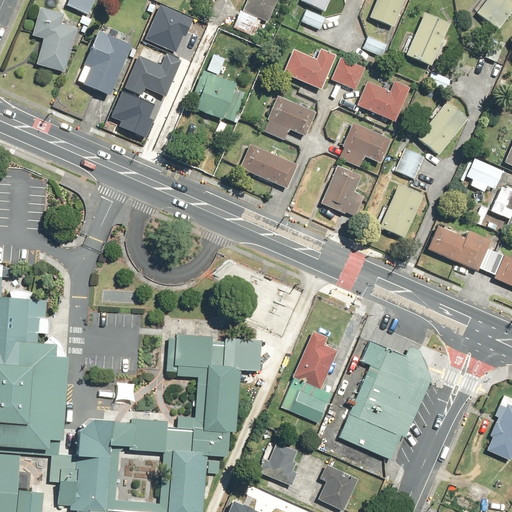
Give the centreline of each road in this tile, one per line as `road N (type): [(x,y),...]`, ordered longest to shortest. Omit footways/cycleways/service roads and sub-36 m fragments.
road 1 (secondary): [(479,328),(0,117)]
road 2 (tertiary): [(399,511),(479,328)]
